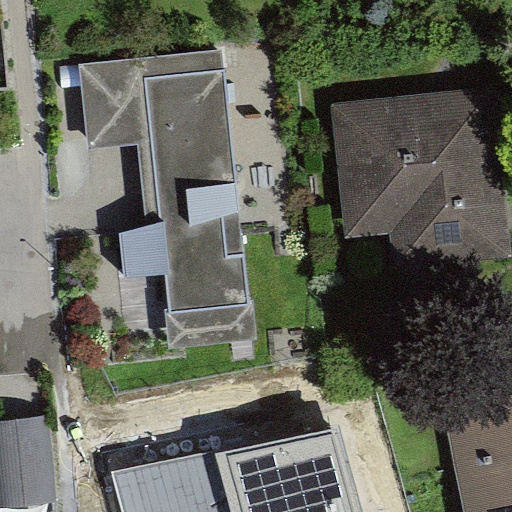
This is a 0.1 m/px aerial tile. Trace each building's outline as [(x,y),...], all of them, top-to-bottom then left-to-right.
[(229,50),(87,58),(96,141),(150,138),(156,219),(127,233),(132,278),(167,275),(172,340),(251,337),(229,50)] [(511,227),(497,82),(333,99),(347,234),(393,229),(396,264),(511,251),(511,227)] [(511,511),(511,397),(456,408),(474,511),(511,511)] [(0,414),(0,500),(60,495),(52,410),(0,414)] [(55,511),(55,501),(6,503),(6,511),(55,511)]
